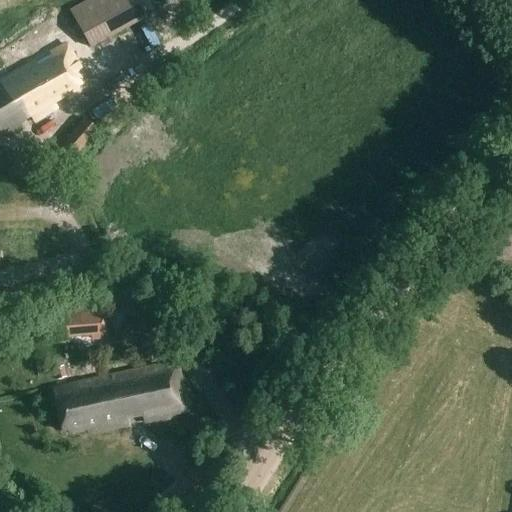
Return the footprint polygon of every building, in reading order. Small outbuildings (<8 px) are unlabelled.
[(92,0),(70,13),(90,50),(146,19),(135,0),(92,0)] [(32,117),(33,119),(90,85),(67,45),(9,79),(32,117)] [(6,136),(21,127),(19,124),(21,123),(32,117),(9,79),(0,84),(0,135),(4,133),(6,136)] [(58,149),(73,162),(97,134),(82,121),(58,149)] [(160,367),(53,390),(62,432),(68,431),(69,435),(95,429),(96,434),(131,426),(129,419),(143,416),(144,425),(186,416),(176,369),(161,372),(160,367)] [(56,380),(65,378),(62,367),(53,369),(56,380)] [(183,507),(194,497),(192,497),(179,484),(169,494),(183,507)]
